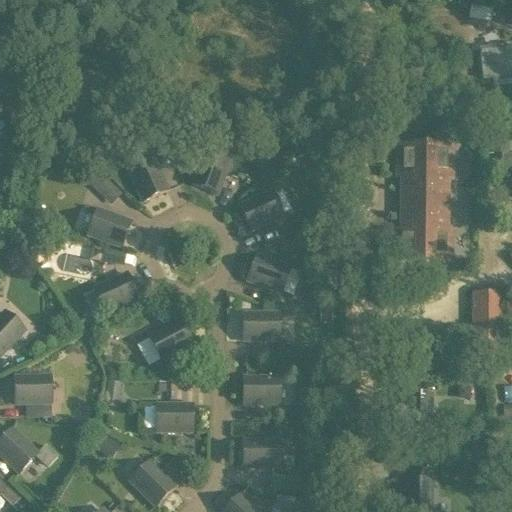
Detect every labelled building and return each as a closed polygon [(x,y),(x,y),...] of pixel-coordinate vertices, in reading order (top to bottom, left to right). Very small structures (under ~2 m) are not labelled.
[(207,0),(158,0),(159,4),(170,3),(171,12),(208,10),(207,0)] [(322,0),(278,0),(276,12),(320,21),(322,12),(332,14),(335,3),(322,0)] [(511,45),(479,49),(482,81),(511,78),(511,45)] [(113,71),(66,74),(69,103),(115,100),(113,71)] [(327,76),(271,73),(270,93),(314,97),(315,87),(326,88),(327,76)] [(231,109),(228,89),(173,97),(175,109),(185,107),(187,117),(231,109)] [(131,96),(119,97),(120,120),(133,119),(131,96)] [(501,155),(500,184),(511,184),(511,155),(510,156),(510,136),(487,136),(487,155),(501,155)] [(171,156),(172,157),(172,156),(174,156),(172,143),(159,146),(162,159),(164,158),(165,158),(171,156)] [(400,237),(400,262),(445,262),(445,238),(446,238),(446,174),(446,149),(401,148),(400,173),(400,177),(406,177),(405,233),(400,233),(400,237)] [(204,152),(192,186),(217,195),(229,162),(204,152)] [(167,193),(152,160),(128,171),(143,204),(167,193)] [(88,186),(111,207),(121,195),(99,174),(88,186)] [(271,193),(239,209),(250,233),(283,218),(271,193)] [(321,196),(311,212),(325,220),(334,203),(321,196)] [(130,224),(96,212),(87,237),(121,249),(130,224)] [(93,258),(119,268),(125,253),(99,242),(93,258)] [(1,263),(13,266),(17,250),(5,247),(1,263)] [(256,258),(247,283),(280,295),(290,270),(256,258)] [(94,291),(105,315),(137,300),(126,276),(94,291)] [(469,361),(503,361),(503,295),(469,295),(469,361)] [(0,317),(0,356),(22,333),(3,314),(0,317)] [(278,316),(243,316),(243,342),(279,342),(278,316)] [(148,339),(161,363),(192,346),(179,322),(148,339)] [(304,360),(304,378),(328,377),(328,358),(316,358),(316,360),(304,360)] [(12,380),(13,406),(49,405),(48,379),(12,380)] [(243,380),(243,406),(279,406),(279,379),(243,380)] [(119,397),(121,386),(108,384),(106,396),(119,397)] [(403,434),(432,434),(432,396),(403,395),(403,434)] [(192,407),(156,407),(156,434),(192,434),(192,407)] [(10,431),(0,441),(0,459),(17,475),(36,456),(10,431)] [(93,451),(110,462),(120,447),(103,436),(93,451)] [(243,443),(243,470),(279,469),(279,443),(243,443)] [(174,490),(148,464),(129,483),(155,509),(174,490)] [(271,477),(269,492),(309,497),(311,483),(271,477)] [(0,498),(11,509),(20,499),(0,479),(0,498)] [(430,511),(431,482),(431,480),(402,480),(401,511),(430,511)] [(254,511),(239,497),(224,511),(254,511)]
